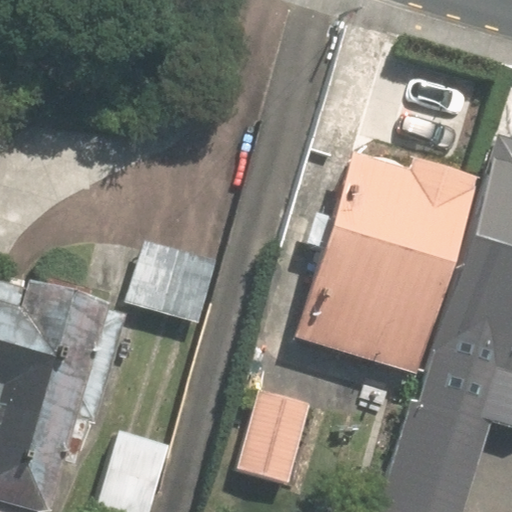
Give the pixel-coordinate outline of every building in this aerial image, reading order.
[(511,143),(488,136),(410,402),(401,399),(368,511),(457,511),(484,420),(474,417),(489,367),(511,373),(511,143)] [(401,172),(339,154),(285,337),(410,374),(469,175),(406,157),(401,172)] [(209,264),(127,243),(112,304),(194,325),(209,264)] [(115,316),(0,283),(0,511),(38,511),(52,465),(65,469),(79,419),(85,421),(115,316)] [(170,380),(132,368),(89,504),(113,511),(143,511),(164,447),(150,443),(170,380)] [(303,401),(251,388),(230,469),(281,483),(303,401)]
